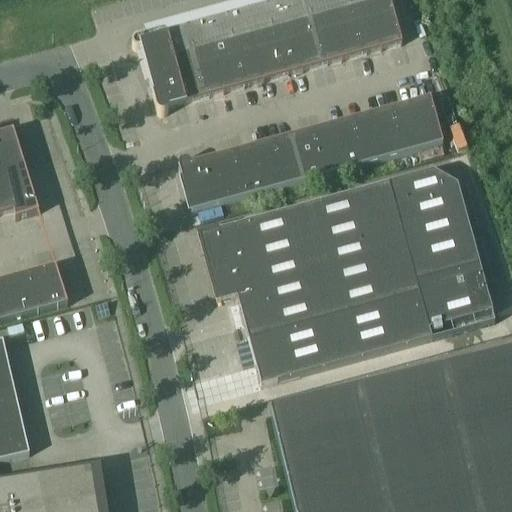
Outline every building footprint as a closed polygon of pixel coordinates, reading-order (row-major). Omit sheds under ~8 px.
[(289,30),(309,24),(301,0),(283,0),(271,3),(272,5),(263,8),(262,4),(260,4),(269,35),(289,30)] [(328,19),(348,13),(344,0),(301,0),(309,24),(328,19)] [(344,0),(348,13),(368,8),(388,3),(386,0),(344,0)] [(399,49),(401,49),(399,45),(388,3),(368,8),(380,54),(399,49)] [(250,40),(269,35),(260,4),(261,6),(232,14),(233,16),(224,19),(222,15),(221,15),(221,17),(230,46),(250,40)] [(361,59),(380,54),(368,8),(348,13),(361,59)] [(341,65),(361,59),(348,13),(328,19),(341,65)] [(210,51),(230,46),(221,17),(193,25),(193,27),(184,29),(183,25),(181,26),(191,57),(210,51)] [(321,70),(341,65),(328,19),(309,24),(321,70)] [(302,75),(321,70),(309,24),(289,30),(302,75)] [(162,64),(171,62),(191,57),(181,26),(182,28),(153,36),(154,38),(149,39),(145,40),(144,36),(142,36),(143,40),(135,43),(132,45),(131,48),(132,52),(135,55),(139,55),(138,54),(149,51),(151,59),(160,56),(162,64)] [(282,81),(302,75),(289,30),(269,35),(282,81)] [(262,86),(282,81),(269,35),(250,40),(262,86)] [(243,92),(262,86),(250,40),(230,46),(243,92)] [(223,97),(243,92),(230,46),(210,51),(223,97)] [(176,80),(171,62),(162,64),(160,56),(151,59),(149,51),(138,54),(139,55),(148,87),(176,80)] [(203,102),(223,97),(210,51),(191,57),(203,102)] [(184,108),(203,102),(191,57),(171,62),(176,80),(184,108)] [(167,112),(184,108),(176,80),(148,87),(152,102),(151,102),(155,116),(156,117),(157,119),(159,120),(161,120),(163,120),(165,119),(166,118),(167,116),(167,114),(167,112)] [(409,109),(421,155),(441,150),(442,149),(441,147),(430,107),(429,103),(428,103),(428,104),(409,109)] [(402,160),(421,155),(409,109),(389,114),(402,160)] [(382,166),(402,160),(389,114),(369,120),(382,166)] [(362,171),(382,166),(369,120),(350,125),(362,171)] [(343,176),(362,171),(350,125),(330,130),(343,176)] [(323,182),(343,176),(330,130),(310,136),(323,182)] [(0,178),(3,178),(24,172),(12,135),(10,136),(0,139),(0,178)] [(303,187),(323,182),(310,136),(291,141),(303,187)] [(284,193),(303,187),(291,141),(271,147),(284,193)] [(264,198),(284,193),(271,147),(251,152),(264,198)] [(244,203),(264,198),(251,152),(232,157),(244,203)] [(225,209),(244,203),(232,157),(212,163),(225,209)] [(190,218),(225,209),(212,163),(190,169),(189,167),(188,166),(186,164),(184,164),(182,164),(180,165),(179,167),(178,168),(177,171),(178,172),(181,184),(190,217),(190,218)] [(14,225),(15,225),(38,218),(24,172),(3,178),(13,216),(12,216),(14,223),(14,225)] [(456,190),(432,177),(197,241),(215,306),(235,301),(259,392),(276,387),(430,344),(428,336),(428,335),(491,318),(456,190)] [(0,219),(12,216),(13,216),(3,178),(0,178),(0,219)] [(28,279),(38,317),(65,310),(67,309),(54,271),(52,271),(52,272),(28,279)] [(15,323),(38,317),(28,279),(5,285),(15,323)] [(0,327),(15,323),(5,285),(0,286),(0,327)] [(27,457),(1,349),(2,349),(2,346),(0,346),(0,511),(101,511),(95,471),(0,486),(0,466),(28,460),(28,457),(27,457)] [(291,511),(511,511),(511,359),(269,419),(291,511)]
